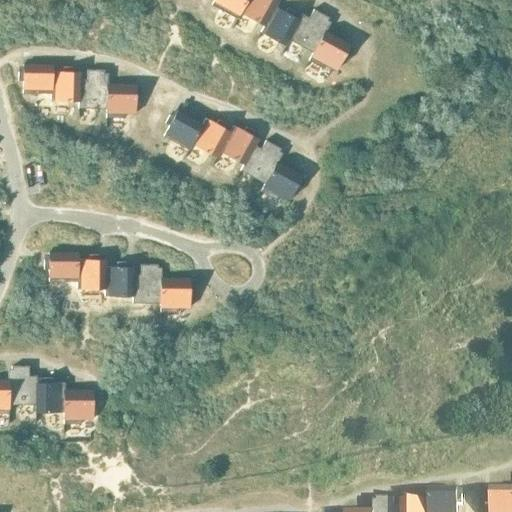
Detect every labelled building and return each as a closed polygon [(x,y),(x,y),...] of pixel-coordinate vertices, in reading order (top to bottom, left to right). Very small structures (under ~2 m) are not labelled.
[(237,18),(240,13),(240,12),(246,0),(214,0),(212,4),(237,18)] [(246,0),(240,12),(240,13),(240,12),(264,26),(276,6),(279,0),(246,0)] [(264,26),(261,32),(286,46),(289,40),(299,20),(303,13),(302,13),(299,20),(293,17),(295,12),(287,8),(285,12),(276,7),(280,0),(279,0),(276,6),(264,26)] [(289,40),(286,46),(290,40),(312,53),(308,60),(309,60),(313,53),(325,31),(324,26),(329,18),(314,9),(309,17),(303,13),(299,20),(289,40)] [(326,31),(325,31),(313,53),(309,60),(324,68),(326,65),(336,70),(342,59),(346,61),(351,53),(347,51),(350,45),(326,31)] [(52,72),(53,64),(24,64),(23,72),(18,72),(18,81),(23,81),(23,93),(51,93),(51,94),(52,72)] [(51,94),(51,93),(51,101),(78,101),(79,101),(80,79),(81,79),(81,73),(72,72),(73,67),(63,67),(63,72),(52,72),(51,94)] [(107,84),(108,84),(104,80),(105,70),(87,70),(87,79),(81,79),(80,79),(79,101),(79,108),(106,109),(106,117),(106,109),(107,109),(107,84)] [(108,84),(107,84),(107,109),(106,109),(106,117),(124,118),(124,114),(135,114),(135,101),(140,101),(141,92),(136,92),(136,85),(108,84)] [(189,150),(192,144),(202,124),(177,110),(173,117),(169,115),(165,123),(169,125),(163,135),(189,150)] [(193,143),(217,157),(220,151),(230,132),(230,131),(229,132),(223,128),(226,124),(218,119),(216,124),(205,118),(202,124),(192,144),(193,143)] [(220,151),(217,157),(217,158),(221,151),(244,164),(255,145),(256,146),(256,145),(259,139),(251,135),(254,131),(246,127),(243,131),(233,125),(230,131),(230,132),(220,151)] [(241,170),(264,183),(265,184),(277,162),(276,157),(281,149),(266,140),(261,148),(256,145),(256,146),(255,145),(244,164),(241,170)] [(265,184),(264,183),(260,190),(276,199),(278,196),(287,201),(294,189),(298,192),(303,184),(298,182),(301,177),(277,162),(265,184)] [(77,260),(79,260),(79,252),(49,252),(49,260),(44,260),(44,269),(49,269),(48,281),(77,281),(77,288),(77,282),(77,260)] [(77,282),(77,288),(105,289),(105,267),(106,267),(106,266),(107,260),(98,260),(98,255),(89,255),(89,260),(79,260),(77,260),(77,282)] [(117,267),(106,266),(106,267),(105,267),(105,289),(105,296),(132,296),(132,303),(132,296),(133,296),(133,274),(134,274),(135,267),(126,267),(126,262),(117,262),(117,267)] [(160,311),(160,303),(161,303),(161,278),(158,274),(158,265),(140,264),(140,274),(134,274),(133,274),(133,296),(132,296),(132,303),(160,303),(160,311)] [(161,278),(161,303),(160,303),(160,311),(178,312),(178,308),(190,308),(190,295),(194,295),(194,286),(190,286),(190,279),(161,278)] [(12,377),(9,380),(9,405),(35,405),(36,405),(36,383),(37,383),(37,376),(29,376),(29,366),(12,366),(12,377)] [(36,405),(35,405),(35,411),(64,412),(63,423),(64,423),(64,412),(64,390),(65,390),(65,389),(65,383),(52,383),(52,378),(43,378),(43,383),(37,383),(36,383),(36,405)] [(9,405),(9,380),(0,379),(0,412),(9,413),(9,405)] [(64,412),(64,423),(81,424),(81,420),(93,420),(93,406),(98,406),(98,397),(93,397),(93,389),(65,389),(65,390),(64,390),(64,412)] [(511,511),(511,487),(490,487),(490,495),(485,495),(484,504),(489,504),(489,511),(511,511)] [(455,488),(427,488),(428,500),(428,511),(455,511),(456,505),(461,505),(461,496),(455,496),(455,488)] [(400,507),(400,511),(428,511),(428,500),(416,500),(416,496),(407,496),(407,500),(400,500),(400,507)] [(372,511),(400,511),(400,507),(399,507),(393,507),(393,498),(375,498),(375,507),(372,510),(372,511)]
